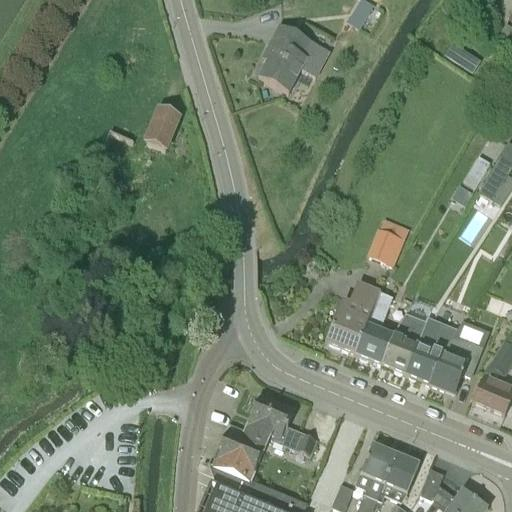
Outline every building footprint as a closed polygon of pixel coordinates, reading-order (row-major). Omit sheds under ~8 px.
[(362,3),(347,27),(358,33),(372,9),(362,3)] [(276,48),(258,82),(288,98),(301,74),(316,82),(329,57),(311,47),(279,29),(270,46),(276,48)] [(479,66),(452,48),(445,59),(472,76),(479,66)] [(160,115),(148,146),(165,153),(177,122),(160,115)] [(473,193),(479,184),(489,167),(478,161),(462,187),(473,193)] [(492,205),(499,193),(509,176),(495,167),(478,196),(492,205)] [(384,224),(379,236),(402,245),(407,233),(384,224)] [(369,260),(393,270),(403,245),(379,236),(369,260)] [(337,319),(326,348),(353,359),(365,328),(369,318),(378,296),(358,288),(349,310),(342,307),(337,319)] [(365,328),(353,359),(359,361),(360,364),(365,366),(367,365),(381,370),(393,340),(379,334),(392,302),(378,296),(369,318),(365,328)] [(393,340),(381,370),(393,375),(394,377),(399,378),(401,378),(404,379),(416,349),(426,324),(407,317),(406,319),(404,318),(393,340)] [(416,349),(404,379),(408,381),(409,383),(414,385),(416,384),(430,390),(442,360),(448,347),(450,344),(452,339),(455,334),(426,322),(426,324),(416,349)] [(442,360),(430,390),(446,396),(453,400),(456,392),(461,380),(470,383),(483,352),(452,339),(450,344),(448,347),(442,360)] [(504,347),(490,369),(504,378),(511,364),(511,352),(505,348),(504,347)] [(482,380),(471,407),(504,420),(511,399),(511,392),(499,388),(506,379),(491,369),(483,381),(482,380)] [(268,446),(307,463),(315,445),(285,432),(292,417),(289,415),(288,410),(283,408),(279,411),(258,403),(243,437),(241,445),(264,456),(268,446)] [(241,445),(243,437),(228,431),(211,470),(207,468),(206,469),(210,471),(252,485),(264,456),(241,445)] [(371,511),(375,504),(394,459),(372,449),(355,490),(365,494),(358,511),(371,511)] [(394,459),(375,504),(381,506),(384,499),(400,507),(406,499),(418,469),(394,459)] [(251,486),(252,485),(210,471),(225,477),(219,491),(216,490),(206,511),(305,511),(306,510),(251,486)] [(433,504),(442,511),(485,511),(461,495),(455,503),(438,491),(443,480),(429,474),(419,498),(433,504)] [(59,493),(65,484),(55,478),(50,487),(59,493)] [(330,511),(345,511),(353,495),(340,490),(330,511)]
